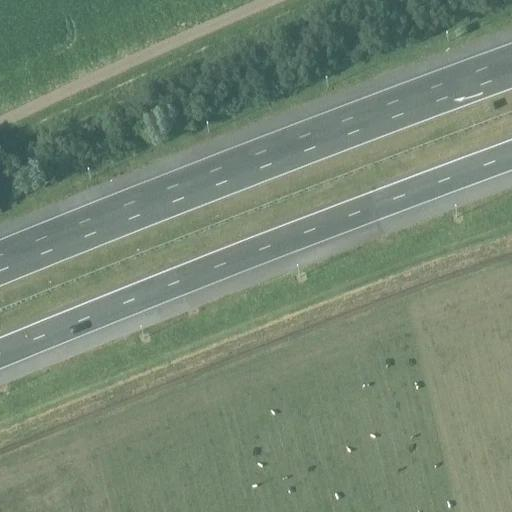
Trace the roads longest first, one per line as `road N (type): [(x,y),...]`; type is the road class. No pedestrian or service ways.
road 1 (motorway): [(0,353),(511,155)]
road 2 (motorway): [(511,66),(0,263)]
